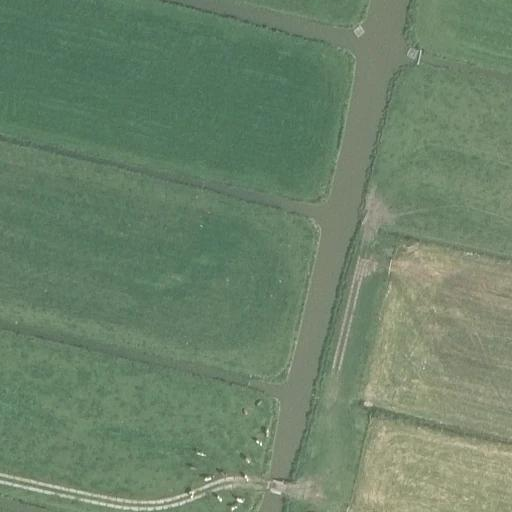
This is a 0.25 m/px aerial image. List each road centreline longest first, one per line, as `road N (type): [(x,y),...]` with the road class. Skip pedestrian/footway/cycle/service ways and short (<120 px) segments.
road 1 (track): [(0,477),(135,507),(174,504),(231,478),(301,494)]
road 2 (track): [(370,225),(322,449),(309,498),(301,494)]
